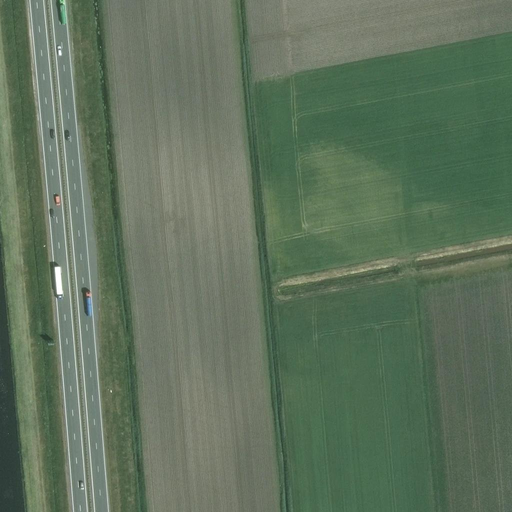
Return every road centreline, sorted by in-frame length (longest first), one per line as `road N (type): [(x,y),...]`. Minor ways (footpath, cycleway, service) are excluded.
road 1 (trunk): [(100,511),(57,0)]
road 2 (trunk): [(36,0),(79,511)]
